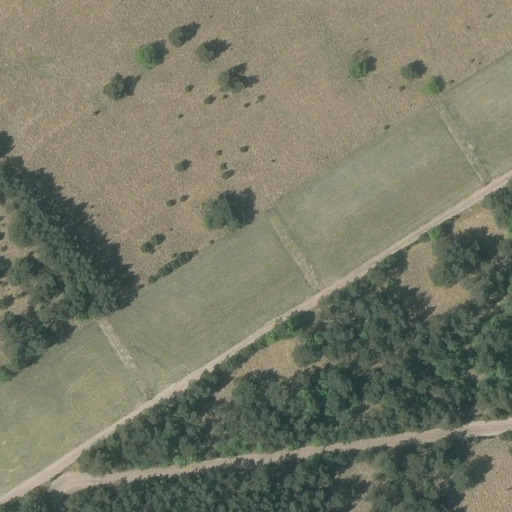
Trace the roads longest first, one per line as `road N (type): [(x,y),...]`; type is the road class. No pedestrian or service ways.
road 1 (track): [(511,174),(0,503)]
road 2 (track): [(511,423),(51,488)]
